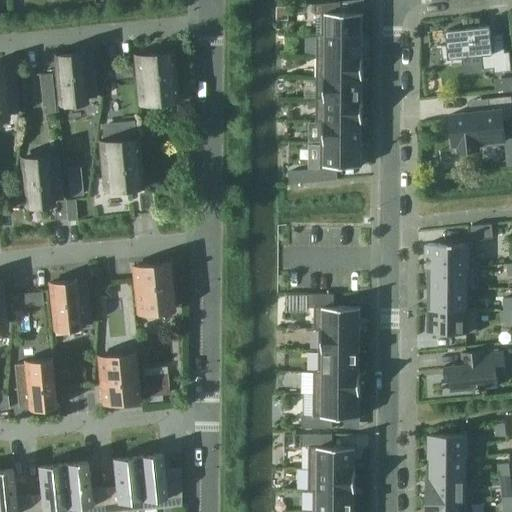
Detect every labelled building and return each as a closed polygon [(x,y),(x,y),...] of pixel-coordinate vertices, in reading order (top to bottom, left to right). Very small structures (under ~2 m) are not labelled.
[(322,13),(322,33),(322,35),(362,35),(363,14),(364,14),(364,12),(341,12),(341,1),(315,4),(315,13),(322,13)] [(505,52),(504,39),(492,40),(490,26),(446,30),(448,44),(438,45),(438,47),(442,46),(444,64),(463,62),(462,57),(482,55),(484,68),(494,67),(494,72),(511,70),(510,51),(505,52)] [(362,55),(362,35),(322,35),(322,33),(317,33),(317,56),(362,56),(362,55)] [(172,52),(136,56),(140,101),(177,98),(174,72),(172,53),(172,52)] [(182,52),(172,53),(174,72),(184,72),(182,52)] [(86,98),(97,97),(93,53),(82,54),(82,53),(56,56),(60,102),(86,99),(86,98)] [(317,56),(317,78),(362,78),(362,79),(363,79),(363,55),(362,55),(362,56),(317,56)] [(104,68),(105,80),(115,78),(114,67),(104,68)] [(8,114),(19,113),(14,69),(3,70),(3,69),(0,69),(0,115),(8,115),(8,114)] [(52,82),(51,74),(41,75),(42,83),(52,82)] [(317,78),(316,99),(362,100),(362,99),(362,79),(362,78),(317,78)] [(452,114),(455,145),(459,145),(459,149),(480,147),(480,142),(505,140),(503,120),(511,118),(511,97),(511,96),(488,98),(489,110),(452,114)] [(363,99),(362,99),(362,100),(316,99),(316,122),(321,122),(321,121),(362,121),(362,122),(363,122),(363,99)] [(321,143),(361,143),(362,122),(362,121),(321,121),(321,122),(321,143)] [(141,184),(136,138),(99,142),(104,188),(141,184)] [(328,165),(337,165),(363,166),(363,164),(361,164),(361,143),(321,143),(321,165),(328,165)] [(63,199),(59,156),(48,157),(48,156),(22,158),(26,204),(52,201),(52,200),(63,199)] [(322,181),(330,180),(328,165),(321,165),(321,168),(322,181)] [(337,165),(328,165),(330,180),(338,179),(337,165)] [(313,169),(314,181),(322,181),(321,168),(313,169)] [(306,182),(314,181),(313,169),(305,170),(306,182)] [(290,184),(298,183),(297,170),(289,171),(290,184)] [(297,170),(298,183),(306,182),(305,170),(297,170)] [(149,187),(158,186),(158,177),(148,178),(149,187)] [(76,211),(67,212),(68,220),(77,219),(76,211)] [(494,237),(492,223),(468,226),(470,240),(494,237)] [(473,266),(473,265),(473,244),(454,243),(454,242),(451,242),(451,243),(445,243),(445,242),(441,242),(441,243),(428,243),(428,267),(432,267),(432,266),(473,266)] [(133,266),(138,312),(175,308),(170,262),(133,266)] [(468,288),(468,289),(478,289),(478,265),(473,265),(473,266),(432,266),(432,267),(432,287),(468,288)] [(81,324),(91,323),(87,280),(76,281),(76,280),(50,282),(55,328),(81,325),(81,324)] [(107,295),(111,291),(111,285),(100,285),(100,296),(107,295)] [(432,287),(432,309),(468,309),(468,308),(468,289),(468,288),(432,287)] [(29,293),(16,294),(17,307),(30,306),(29,293)] [(314,329),(319,329),(360,329),(360,307),(361,307),(361,306),(334,306),(334,294),(308,293),(308,307),(315,307),(314,329)] [(478,308),(468,308),(468,309),(432,309),(432,332),(477,332),(478,308)] [(511,320),(511,308),(505,310),(501,310),(502,322),(511,320)] [(319,329),(319,350),(360,350),(360,329),(319,329)] [(443,365),(444,377),(449,377),(450,389),(464,387),(464,390),(484,388),(483,385),(497,384),(496,374),(504,373),(502,351),(484,353),(484,349),(461,351),(463,363),(443,365)] [(359,371),(360,350),(319,350),(319,371),(319,372),(359,372),(359,371)] [(139,398),(134,352),(97,356),(102,402),(139,398)] [(13,364),(17,407),(28,406),(29,407),(54,404),(50,359),(24,361),(24,363),(13,364)] [(314,371),(314,393),(359,394),(359,395),(360,395),(361,371),(359,371),(359,372),(319,372),(319,371),(314,371)] [(146,396),(166,394),(164,375),(144,377),(146,396)] [(359,415),(359,395),(359,394),(314,393),(314,416),(317,416),(325,416),(333,416),(360,416),(360,415),(359,415)] [(496,435),(506,434),(505,422),(495,424),(496,435)] [(431,456),(467,456),(467,434),(431,433),(431,456)] [(309,446),(309,468),(355,469),(355,468),(355,447),(356,447),(356,446),(332,446),(324,446),(317,446),(309,446)] [(161,454),(137,456),(143,509),(181,505),(181,479),(165,481),(162,452),(161,452),(161,453),(161,454)] [(117,511),(143,509),(137,456),(114,459),(113,458),(113,457),(112,457),(115,486),(103,487),(105,511),(117,511)] [(427,466),(427,478),(466,478),(467,456),(431,456),(431,466),(427,466)] [(62,464),(67,511),(105,511),(103,487),(90,488),(87,460),(87,461),(86,461),(62,464)] [(67,511),(62,464),(39,466),(39,465),(38,466),(38,465),(37,465),(40,493),(28,495),(29,511),(67,511)] [(499,466),(501,478),(511,477),(509,465),(499,466)] [(11,469),(0,470),(0,511),(29,511),(28,495),(15,496),(13,467),(12,468),(11,468),(11,469)] [(355,469),(309,468),(309,491),(314,491),(314,490),(354,490),(354,491),(356,491),(356,468),(355,468),(355,469)] [(511,477),(501,478),(502,490),(511,489),(511,477)] [(466,478),(427,478),(427,499),(466,499),(466,498),(466,478)] [(314,490),(314,491),(314,511),(354,511),(354,491),(354,490),(314,490)] [(466,499),(427,499),(426,511),(470,511),(471,498),(466,498),(466,499)]
